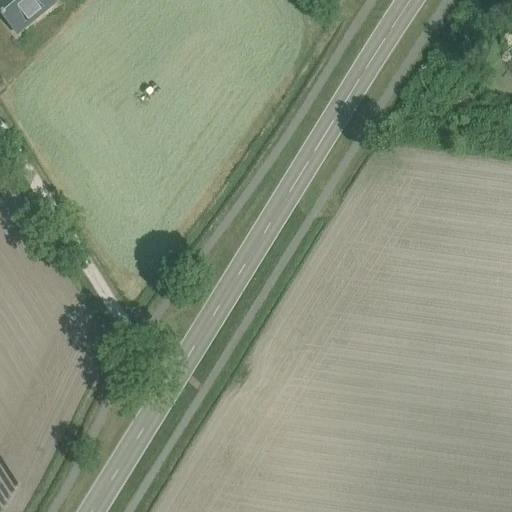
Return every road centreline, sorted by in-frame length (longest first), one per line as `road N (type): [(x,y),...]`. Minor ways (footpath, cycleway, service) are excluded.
road 1 (secondary): [(179,369),(406,0)]
road 2 (unclassified): [(0,138),(136,346),(179,369)]
road 3 (secondary): [(91,511),(179,369)]
